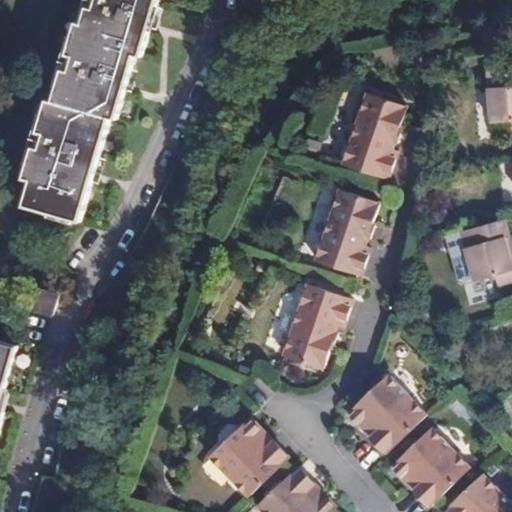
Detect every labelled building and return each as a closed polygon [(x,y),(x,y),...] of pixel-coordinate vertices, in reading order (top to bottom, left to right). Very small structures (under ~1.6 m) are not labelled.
[(118,120),(125,93),(109,88),(112,75),(124,79),(130,76),(136,55),(143,58),(151,31),(133,26),(137,13),(149,17),(155,14),(159,0),(83,0),(82,5),(88,11),(84,26),(81,26),(78,39),(73,37),(69,50),(61,52),(57,67),(62,74),(58,88),(63,90),(59,102),(54,101),(53,100),(49,114),(44,113),(39,127),(30,129),(26,144),(33,151),(28,168),(33,169),(29,182),(32,183),(24,206),(81,223),(93,183),(72,177),(75,167),(92,171),(97,169),(111,119),(118,120)] [(151,31),(155,14),(149,17),(137,13),(133,26),(151,31)] [(78,39),(81,26),(76,25),(73,37),(78,39)] [(511,65),(490,67),(492,123),(511,123),(511,131),(511,65)] [(125,93),(130,76),(124,79),(112,75),(109,88),(125,93)] [(59,102),(63,90),(58,88),(54,101),(59,102)] [(352,165),(394,179),(404,152),(399,150),(400,146),(403,145),(408,129),(407,127),(414,106),(377,93),(375,98),(369,99),(365,109),(369,114),(352,165)] [(49,114),(53,100),(48,99),(44,113),(49,114)] [(93,183),(97,169),(92,171),(75,167),(72,177),(93,183)] [(29,182),(33,169),(28,168),(24,180),(29,182)] [(321,259),(366,274),(376,247),(371,244),(372,239),(375,239),(380,224),(378,223),(385,201),(347,188),(346,192),(341,194),(337,206),(339,211),(321,259)] [(511,247),(510,240),(511,239),(511,231),(509,221),(467,234),(467,235),(466,236),(466,237),(465,237),(479,289),(498,285),(500,292),(511,287),(511,247)] [(289,350),(288,354),(326,367),(334,347),(336,347),(342,331),(340,331),(342,325),(348,326),(357,299),(314,283),(297,331),(290,334),(286,346),(289,350)] [(40,314),(46,291),(38,289),(32,312),(40,314)] [(53,317),(59,295),(46,291),(40,314),(53,317)] [(0,425),(4,412),(0,410),(0,399),(3,397),(18,346),(0,340),(0,425)] [(355,416),(391,454),(432,416),(394,375),(355,411),(355,413),(355,416)] [(251,418),(213,453),(253,495),(294,456),(258,418),(256,417),(253,416),(251,418)] [(398,466),(398,469),(435,508),(477,470),(438,429),(400,464),(398,466)] [(336,499),(303,465),(261,504),(268,511),(336,511),(338,510),(339,508),(339,505),(338,502),(336,499)] [(511,511),(511,499),(489,475),(449,511),(511,511)]
